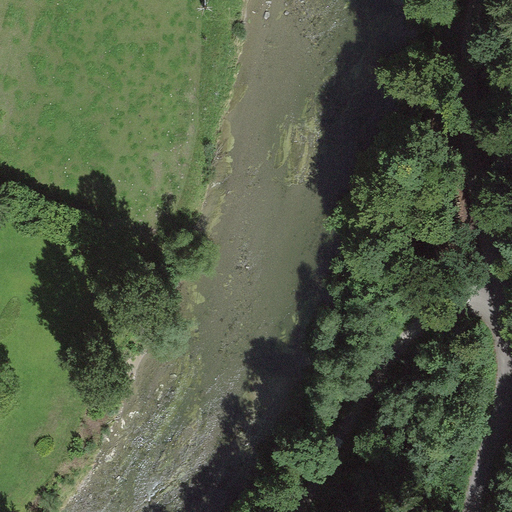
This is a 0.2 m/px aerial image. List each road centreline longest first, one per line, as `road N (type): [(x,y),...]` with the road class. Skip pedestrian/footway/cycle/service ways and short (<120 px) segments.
road 1 (unclassified): [(473,511),(511,365),(468,130),(465,63),(477,0)]
road 2 (track): [(310,511),(408,338),(459,303),(493,299)]
